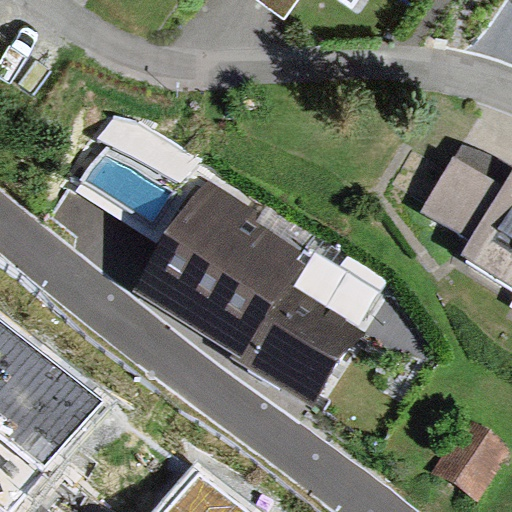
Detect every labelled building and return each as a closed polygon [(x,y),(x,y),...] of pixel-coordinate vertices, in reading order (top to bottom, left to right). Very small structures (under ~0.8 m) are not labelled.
[(351,0),(258,0),(282,17),(293,0),(346,0),(350,2),(351,0)] [(451,254),(511,290),(511,173),(503,168),(494,182),(445,153),(415,203),(464,232),(451,254)] [(142,284),(316,394),(357,329),(286,285),(307,252),(204,187),(142,284)] [(104,403),(0,316),(0,511),(13,511),(41,479),(69,445),(104,403)] [(502,454),(458,428),(427,482),(471,507),(502,454)] [(244,511),(198,473),(165,511),(244,511)]
